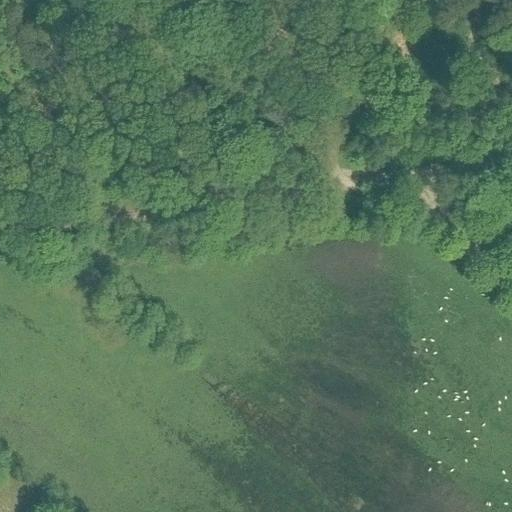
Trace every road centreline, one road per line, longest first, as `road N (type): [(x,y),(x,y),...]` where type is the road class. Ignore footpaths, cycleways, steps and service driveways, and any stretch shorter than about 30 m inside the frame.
road 1 (track): [(0,235),(355,184)]
road 2 (track): [(334,152),(56,0)]
road 3 (track): [(355,184),(511,163)]
road 4 (track): [(426,175),(443,220),(511,283)]
